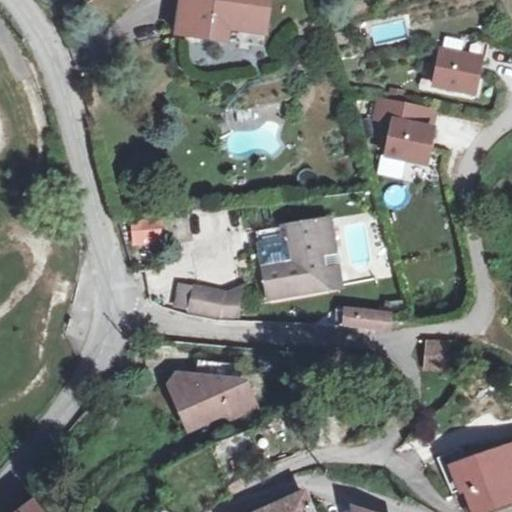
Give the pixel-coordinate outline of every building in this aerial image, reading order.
[(227,19),(281,22),(282,0),(196,0),(192,42),(226,44),(227,19)] [(227,19),(226,44),(240,46),(241,33),(280,36),(281,22),(227,19)] [(500,53),(455,42),(442,93),(482,103),(490,70),(495,71),(500,53)] [(440,124),(386,110),(381,128),(398,133),(390,166),(429,176),(438,142),(436,141),(440,124)] [(165,244),(162,216),(132,218),(135,246),(165,244)] [(260,263),(265,296),(325,291),(316,224),(283,226),(285,260),(260,263)] [(182,280),(176,301),(237,316),(243,286),(227,291),(182,280)] [(381,338),(380,321),(348,317),(348,334),(381,338)] [(450,375),(455,343),(445,342),(429,340),(424,371),(450,375)] [(188,379),(180,381),(173,386),(164,392),(190,437),(194,435),(208,428),(215,434),(254,408),(231,372),(197,367),(196,384),(188,379)] [(472,509),(511,494),(511,460),(468,474),(465,464),(442,470),(453,504),(471,500),(472,509)] [(511,511),(511,494),(472,509),(472,511),(511,511)] [(47,511),(38,499),(21,511),(47,511)] [(306,511),(303,499),(275,511),(306,511)]
